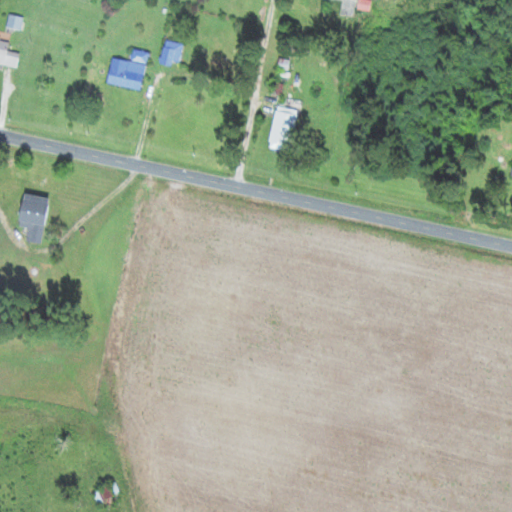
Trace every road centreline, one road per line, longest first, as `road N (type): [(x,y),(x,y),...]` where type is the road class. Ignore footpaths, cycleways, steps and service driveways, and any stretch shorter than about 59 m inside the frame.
road 1 (residential): [(511,246),(0,133)]
road 2 (residential): [(236,187),(257,13)]
